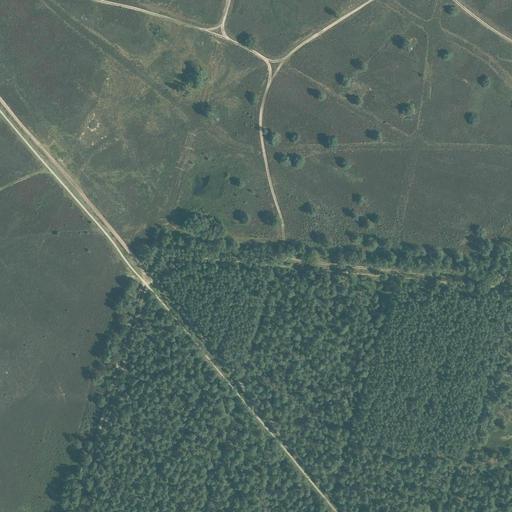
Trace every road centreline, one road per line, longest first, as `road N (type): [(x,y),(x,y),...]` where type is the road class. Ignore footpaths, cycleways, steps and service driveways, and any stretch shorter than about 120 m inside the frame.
road 1 (track): [(511,282),(284,260),(260,124),(269,84)]
road 2 (track): [(344,511),(147,274)]
road 3 (track): [(74,511),(147,274)]
road 4 (track): [(147,274),(0,99)]
road 5 (track): [(228,39),(98,0)]
road 6 (track): [(371,0),(288,56),(269,84)]
road 7 (track): [(240,386),(284,260)]
